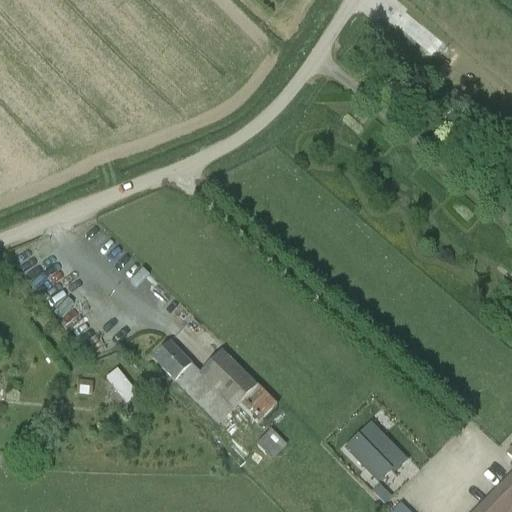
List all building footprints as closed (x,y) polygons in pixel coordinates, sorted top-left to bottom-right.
[(95,292),(104,283),(79,258),(70,268),(95,292)] [(36,277),(27,286),(64,323),(72,315),(36,277)] [(168,344),(151,360),(174,383),(218,428),(257,388),(222,353),(199,374),(191,367),(168,344)] [(118,414),(131,414),(130,377),(117,377),(118,414)] [(355,439),(342,451),(376,486),(389,474),(391,477),(405,464),(368,426),(355,439)] [(271,461),(286,447),(270,431),(256,445),(271,461)] [(508,511),(511,508),(511,480),(509,478),(476,511),(508,511)] [(383,485),(375,492),(385,505),(393,498),(383,485)] [(390,511),(412,511),(402,502),(390,511)]
